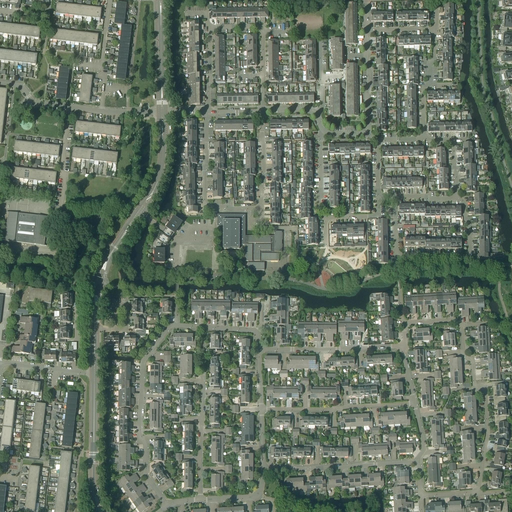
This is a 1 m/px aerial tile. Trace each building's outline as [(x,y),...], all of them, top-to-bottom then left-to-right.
[(502,2),(502,8),(511,7),(511,0),(507,1),(506,0),(499,0),(499,2),(502,2)] [(355,4),(345,4),(346,47),(352,47),(352,45),(356,45),(355,4)] [(502,16),(502,22),(511,22),(511,16),(508,16),(508,13),(502,12),(501,16),(502,16)] [(501,28),(500,31),(507,32),(507,29),(511,28),(511,22),(502,22),(502,28),(501,28)] [(501,35),(501,41),(511,41),(511,35),(507,35),(507,32),(500,31),(500,35),(501,35)] [(332,40),(332,71),(342,71),(342,40),(332,40)] [(511,41),(501,41),(500,47),(498,47),(498,50),(506,51),(506,48),(511,48),(511,47),(511,41)] [(500,57),(501,63),(507,63),(511,63),(511,62),(511,56),(511,55),(506,56),(505,53),(498,53),(498,57),(500,57)] [(356,65),(346,65),(347,117),(357,117),(356,65)] [(503,75),(505,81),(511,79),(511,80),(511,79),(511,71),(508,73),(507,70),(500,72),(501,75),(503,75)] [(340,117),(339,86),(330,86),(330,117),(340,117)] [(508,89),(509,95),(511,94),(511,88),(509,89),(508,86),(499,89),(500,92),(508,89)] [(420,179),(416,179),(417,188),(422,188),(422,186),(425,186),(425,177),(420,177),(420,179)] [(391,188),(391,179),(386,179),(386,178),(382,178),(383,187),(386,187),(386,188),(391,188)] [(7,212),(8,213),(5,241),(3,241),(15,242),(15,241),(18,241),(32,243),(35,243),(35,245),(46,246),(44,246),(48,217),(49,217),(38,216),(38,217),(33,216),(21,215),(18,215),(18,213),(7,212)] [(248,261),(248,271),(264,271),(264,262),(279,262),(279,252),(282,252),(282,232),(274,232),(274,236),(245,236),(245,215),(217,215),(217,227),(223,227),(223,249),(239,249),(239,245),(245,245),(245,261),(248,261)] [(102,226),(102,223),(105,223),(104,217),(99,218),(99,216),(75,221),(76,231),(77,233),(83,231),(83,230),(102,226)] [(174,218),(170,223),(179,230),(179,229),(180,227),(179,227),(182,224),(180,223),(183,219),(177,216),(175,219),(174,218)] [(179,230),(170,223),(166,229),(174,234),(176,231),(177,232),(179,230)] [(172,237),(174,234),(166,229),(164,232),(162,235),(169,241),(172,237)] [(168,245),(167,244),(169,241),(162,235),(158,241),(167,247),(167,246),(168,245)] [(153,245),(153,251),(155,251),(164,251),(165,251),(166,249),(167,247),(158,241),(156,239),(153,245)] [(156,264),(156,268),(162,268),(162,264),(164,264),(164,260),(165,260),(165,258),(166,258),(166,257),(155,257),(155,264),(156,264)] [(22,304),(36,306),(36,307),(46,308),(47,304),(51,304),(52,292),(32,290),(32,288),(24,287),(22,304)] [(62,295),(62,300),(72,300),(72,295),(68,295),(68,292),(61,292),(61,295),(62,295)] [(57,309),(59,309),(66,309),(71,309),(71,306),(72,306),(72,300),(62,300),(62,306),(58,306),(58,308),(57,308),(57,309)] [(133,303),(133,308),(143,308),(143,303),(144,303),(144,300),(137,300),(137,303),(133,303)] [(162,303),(162,308),(172,309),(172,303),(168,303),(168,300),(161,300),(161,303),(162,303)] [(139,314),(139,317),(146,317),(146,314),(142,314),(143,308),(133,308),(133,314),(139,314)] [(172,309),(162,308),(162,314),(161,314),(161,317),(167,317),(168,314),(172,314),(172,309)] [(57,317),(60,317),(70,317),(70,312),(66,312),(66,309),(59,309),(59,312),(57,312),(57,317)] [(20,347),(12,346),(12,353),(29,355),(31,343),(34,343),(35,337),(36,337),(38,325),(36,325),(37,319),(21,317),(20,323),(26,324),(24,336),(18,335),(18,341),(21,342),(20,347)] [(59,322),(59,326),(66,326),(66,323),(70,323),(70,317),(60,317),(60,322),(59,322)] [(135,319),(135,325),(144,325),(144,320),(146,320),(146,317),(139,317),(139,319),(135,319)] [(136,334),(139,334),(146,334),(146,330),(144,330),(144,325),(135,325),(135,331),(136,331),(136,334)] [(277,328),(277,335),(288,335),(288,331),(290,330),(290,325),(288,325),(283,325),(283,328),(277,328)] [(58,334),(60,334),(70,334),(70,328),(66,328),(66,326),(59,326),(59,329),(58,329),(58,334)] [(429,329),(422,330),(423,341),(429,340),(429,342),(433,342),(432,336),(429,336),(429,329)] [(423,341),(422,330),(416,330),(416,336),(413,337),(413,343),(417,343),(417,341),(423,341)] [(443,335),(443,341),(454,341),(454,334),(448,335),(447,331),(441,332),(441,335),(443,335)] [(211,336),(211,343),(219,343),(222,343),(222,342),(222,341),(222,340),(221,339),(220,339),(222,339),(222,333),(213,333),(213,336),(211,336)] [(70,334),(60,334),(60,339),(59,339),(58,343),(65,343),(65,340),(70,340),(70,334)] [(173,335),(173,338),(169,338),(169,339),(169,347),(173,347),(173,346),(180,346),(180,335),(173,335)] [(186,335),(186,346),(192,346),(192,348),(196,348),(196,341),(193,341),(193,335),(186,335)] [(288,335),(277,335),(277,341),(280,341),(280,345),(289,345),(289,341),(288,341),(288,335)] [(108,346),(113,346),(113,337),(108,337),(108,341),(105,341),(105,348),(108,348),(108,346)] [(113,337),(113,346),(113,349),(119,349),(119,348),(122,348),(122,341),(119,341),(119,337),(113,337)] [(124,341),(122,341),(122,348),(125,348),(125,347),(130,347),(130,337),(124,337),(124,341)] [(242,343),(242,347),(250,347),(250,341),(248,340),(248,337),(239,337),(239,343),(242,343)] [(454,341),(443,341),(444,348),(442,348),(443,351),(449,351),(449,348),(455,347),(454,341)] [(219,343),(211,343),(211,349),(212,349),(212,352),(221,352),(221,347),(219,347),(219,343)] [(44,360),(50,361),(50,351),(45,351),(45,349),(42,349),(41,356),(45,356),(44,360)] [(56,357),(59,357),(59,350),(56,350),(56,349),(50,349),(50,351),(50,361),(56,361),(56,357)] [(61,363),(67,363),(67,353),(62,353),(62,350),(59,350),(59,357),(61,357),(61,363)] [(67,353),(67,363),(73,363),(73,362),(76,362),(76,352),(72,352),(72,353),(67,353)] [(387,355),(385,355),(385,364),(389,364),(390,367),(395,366),(395,357),(392,357),(391,356),(387,356),(387,355)] [(370,356),(370,357),(366,357),(366,359),(363,359),(363,368),(369,368),(369,367),(373,367),(373,366),(373,365),(372,356),(370,356)] [(450,360),(450,366),(461,365),(461,359),(454,359),(454,356),(448,356),(448,360),(450,360)] [(350,357),(347,357),(348,366),(351,366),(351,369),(358,368),(357,358),(354,358),(350,358),(350,357)] [(210,368),(211,368),(219,368),(222,368),(222,365),(222,361),(222,358),(212,358),(212,361),(211,361),(211,365),(210,365),(210,368)] [(271,358),(271,369),(277,369),(277,370),(281,370),(281,364),(278,364),(278,358),(271,358)] [(290,369),(296,369),(296,358),(290,358),(290,364),(286,364),(286,370),(290,370),(290,369)] [(309,358),(309,369),(315,369),(315,371),(318,371),(318,364),(315,364),(315,358),(309,358)] [(329,368),(335,367),(335,359),(328,359),(328,363),(325,363),(326,369),(329,369),(329,368)] [(250,360),(241,360),(241,366),(240,366),(240,369),(246,369),(246,366),(250,366),(250,362),(250,360)] [(151,366),(150,372),(161,372),(162,366),(163,366),(163,363),(157,363),(157,366),(151,366)] [(427,364),(416,364),(416,371),(423,370),(423,374),(429,373),(429,370),(427,370),(427,364)] [(191,369),(180,369),(180,375),(179,375),(179,378),(185,378),(185,375),(191,375),(191,369)] [(241,378),(241,385),(249,385),(249,378),(249,375),(240,375),(240,378),(241,378)] [(462,378),(451,379),(451,385),(449,385),(450,388),(455,388),(454,385),(462,385),(462,378)] [(421,383),(421,389),(432,389),(432,382),(434,382),(433,379),(427,379),(427,382),(421,383)] [(219,380),(210,380),(209,380),(209,383),(210,383),(210,387),(214,387),(214,390),(220,390),(220,387),(218,387),(219,380)] [(391,381),(392,391),(402,390),(403,390),(403,388),(402,388),(402,384),(402,380),(391,381)] [(496,387),(496,392),(506,392),(505,386),(504,386),(504,382),(492,383),(493,388),(496,387)] [(180,388),(180,394),(191,394),(191,387),(185,387),(185,384),(179,384),(179,388),(180,388)] [(370,385),(370,386),(370,388),(371,396),(377,396),(377,392),(380,392),(380,384),(370,385)] [(161,385),(150,385),(150,391),(153,391),(153,393),(153,395),(163,395),(163,391),(161,391),(161,385)] [(273,399),(279,399),(279,388),(273,388),(273,386),(270,386),(270,387),(270,392),(273,392),(273,399)] [(298,388),(292,388),(292,399),(298,399),(298,396),(302,396),(302,393),(302,386),(298,386),(298,388)] [(310,399),(317,399),(317,388),(311,388),(311,386),(307,386),(307,392),(307,396),(310,396),(310,399)] [(336,388),(330,388),(330,399),(336,399),(336,396),(339,396),(339,386),(336,386),(336,388)] [(356,398),(358,398),(358,389),(351,389),(351,387),(348,388),(348,394),(348,397),(351,397),(356,397),(356,398)] [(402,390),(392,391),(392,400),(401,400),(401,397),(403,397),(402,390)] [(493,397),(494,402),(505,401),(505,398),(506,397),(506,392),(496,392),(497,397),(493,397)] [(464,398),(464,404),(475,403),(475,397),(472,397),(471,393),(461,394),(462,398),(464,398)] [(210,399),(210,405),(218,405),(218,399),(220,399),(220,396),(214,396),(214,399),(210,399)] [(249,397),(241,397),(239,397),(239,401),(240,401),(239,407),(246,407),(246,404),(249,404),(249,397)] [(150,403),(150,410),(161,410),(161,404),(163,404),(163,400),(156,400),(156,404),(150,403)] [(433,401),(422,402),(422,408),(429,408),(429,411),(435,411),(435,407),(433,407),(433,401)] [(497,406),(498,411),(507,410),(506,404),(505,404),(505,401),(494,402),(494,406),(497,406)] [(191,406),(180,406),(180,413),(179,413),(178,416),(188,416),(188,413),(191,413),(191,406)] [(494,416),(495,421),(506,420),(506,416),(509,416),(508,410),(507,410),(498,411),(498,416),(494,416)] [(406,413),(400,413),(400,424),(407,424),(407,425),(410,425),(410,419),(407,419),(406,413)] [(242,417),(242,423),(253,423),(253,417),(247,417),(247,414),(240,414),(240,417),(242,417)] [(378,427),(382,427),(381,425),(388,425),(387,414),(381,414),(381,417),(378,418),(378,421),(378,427)] [(369,415),(362,415),(363,426),(369,426),(369,428),(372,427),(372,421),(369,421),(369,415)] [(350,427),(349,416),(343,417),(343,423),(340,423),(341,429),(344,429),(344,428),(350,427)] [(476,416),(465,417),(465,423),(464,423),(464,426),(474,426),(474,423),(476,422),(476,416)] [(321,418),(321,426),(321,429),(324,429),(324,426),(327,426),(327,428),(331,428),(331,418),(327,418),(323,418),(323,417),(321,417),(321,418)] [(431,421),(432,427),(443,427),(442,420),(444,420),(444,417),(437,417),(434,417),(434,420),(431,421)] [(218,418),(209,418),(209,420),(210,420),(210,424),(213,425),(213,428),(220,428),(220,424),(218,424),(218,418)] [(279,426),(283,426),(283,418),(277,418),(277,419),(274,419),(273,428),(279,428),(279,426)] [(283,418),(283,426),(287,426),(287,428),(293,428),(293,420),(290,419),(290,418),(283,418)] [(302,421),(299,421),(299,427),(299,428),(308,428),(308,426),(308,418),(302,418),(302,421)] [(498,425),(499,430),(508,429),(507,423),(506,423),(506,420),(495,421),(495,425),(498,425)] [(161,423),(150,423),(150,429),(155,429),(155,432),(163,432),(163,429),(161,429),(161,423)] [(185,426),(185,433),(193,433),(193,426),(192,426),(192,423),(182,423),(182,426),(185,426)] [(508,429),(499,430),(499,434),(495,435),(496,439),(504,441),(508,440),(508,429)] [(462,436),(462,442),(473,441),(473,435),(470,435),(470,432),(460,432),(460,436),(462,436)] [(212,438),(212,444),(223,444),(223,438),(224,438),(225,435),(218,435),(218,438),(212,438)] [(253,436),(242,436),(242,442),(240,442),(240,446),(246,446),(246,443),(253,443),(253,436)] [(154,442),(154,449),(162,449),(162,443),(163,443),(163,439),(154,439),(154,442)] [(443,439),(432,440),(433,446),(435,446),(435,449),(445,449),(445,445),(444,445),(443,439)] [(412,442),(405,443),(406,454),(412,453),(412,447),(415,447),(415,441),(411,441),(412,442)] [(493,445),(493,450),(504,451),(504,448),(506,448),(507,442),(498,441),(497,446),(493,445)] [(390,448),(390,442),(386,442),(386,444),(380,444),(381,455),(387,455),(387,451),(390,451),(390,448)] [(406,454),(405,443),(399,443),(399,442),(395,442),(396,448),(399,448),(399,454),(406,454)] [(362,456),(368,456),(368,445),(361,445),(361,444),(358,444),(358,453),(361,453),(362,456)] [(193,445),(185,445),(184,451),(183,451),(183,455),(189,455),(189,452),(193,452),(193,445)] [(274,458),(280,458),(280,446),(276,446),(276,448),(271,447),(270,456),(274,456),(274,458)] [(280,446),(280,458),(287,458),(290,458),(290,448),(284,448),(284,449),(281,446),(280,446)] [(322,457),(329,457),(329,446),(327,446),(325,448),(325,449),(323,449),(323,447),(319,447),(319,454),(322,454),(322,457)] [(304,449),(304,457),(310,457),(310,454),(313,454),(314,447),(310,447),(310,449),(304,449)] [(342,449),(341,457),(348,457),(351,457),(351,448),(348,448),(348,449),(342,449)] [(495,455),(495,460),(504,461),(505,455),(503,455),(504,451),(493,450),(492,454),(495,455)] [(242,455),(242,461),(253,461),(253,455),(249,455),(249,451),(240,451),(240,455),(242,455)] [(474,454),(463,454),(464,461),(462,461),(462,464),(468,464),(468,461),(475,460),(474,454)] [(428,459),(428,465),(439,464),(439,458),(440,458),(440,455),(434,455),(434,458),(428,459)] [(223,457),(212,457),(212,463),(218,464),(218,467),(224,467),(224,463),(223,463),(223,457)] [(490,464),(490,468),(501,470),(501,467),(503,467),(504,461),(495,460),(494,464),(490,464)] [(184,464),(184,470),(193,470),(193,468),(192,468),(193,464),(189,464),(189,461),(183,461),(183,464),(184,464)] [(152,472),(155,477),(162,472),(165,470),(165,469),(163,468),(162,468),(159,463),(151,468),(153,471),(152,472)] [(397,472),(397,478),(408,478),(408,471),(402,471),(401,468),(395,469),(395,472),(397,472)] [(492,474),(491,478),(501,480),(502,474),(500,474),(501,470),(490,468),(489,473),(492,474)] [(458,474),(459,480),(470,479),(469,473),(463,473),(463,470),(457,470),(457,474),(458,474)] [(162,472),(155,477),(159,482),(161,481),(162,484),(170,479),(167,474),(165,476),(162,472)] [(212,476),(211,482),(222,482),(223,476),(224,476),(224,472),(218,472),(218,476),(212,476)] [(118,482),(122,487),(137,477),(136,474),(129,478),(128,476),(118,482)] [(252,474),(241,474),(241,480),(240,480),(240,483),(246,483),(246,480),(252,480),(252,474)] [(380,474),(373,475),(374,486),(380,485),(380,487),(384,487),(383,481),(380,481),(380,474)] [(364,479),(364,482),(364,488),(368,488),(368,486),(374,486),(373,475),(367,475),(367,478),(364,479)] [(345,480),(345,483),(345,489),(355,489),(355,487),(354,476),(347,476),(348,480),(345,480)] [(361,476),(354,476),(355,487),(361,487),(361,488),(364,488),(364,482),(364,479),(361,479),(361,476)] [(122,487),(126,493),(135,486),(133,484),(139,479),(137,477),(122,487)] [(329,484),(325,484),(326,490),(329,490),(329,488),(335,488),(335,477),(328,478),(329,484)] [(341,477),(335,477),(335,488),(339,488),(340,490),(342,491),(345,491),(345,489),(345,483),(345,480),(341,480),(341,477)] [(440,477),(429,478),(429,484),(435,484),(435,487),(442,487),(442,483),(440,483),(440,477)] [(309,485),(306,485),(307,491),(307,493),(310,493),(311,492),(311,490),(316,489),(315,478),(309,479),(309,485)] [(322,478),(315,478),(316,489),(322,489),(322,492),(323,492),(323,493),(326,493),(326,490),(325,484),(325,481),(322,481),(322,478)] [(393,485),(393,488),(404,487),(404,484),(409,484),(408,478),(397,478),(397,482),(395,483),(394,485),(393,485)] [(501,480),(491,478),(491,483),(487,482),(486,487),(498,489),(498,485),(500,486),(501,480)] [(297,490),(296,479),(290,480),(290,483),(287,483),(287,484),(283,484),(284,493),(291,493),(291,491),(297,490)] [(303,479),(296,479),(297,490),(303,490),(303,492),(307,491),(306,485),(303,485),(303,479)] [(470,479),(459,480),(459,486),(458,486),(458,490),(464,489),(464,486),(470,486),(470,479)] [(222,482),(211,482),(211,489),(218,489),(218,492),(224,492),(224,488),(222,488),(222,482)] [(192,483),(184,483),(184,489),(183,489),(183,493),(189,493),(189,489),(192,489),(192,483)] [(126,493),(129,498),(145,487),(143,484),(137,489),(135,486),(126,493)] [(129,498),(133,503),(142,497),(140,494),(146,490),(145,487),(129,498)] [(133,503),(137,508),(152,498),(150,495),(144,499),(142,497),(133,503)] [(152,498),(137,508),(139,511),(142,511),(149,507),(147,504),(154,500),(152,498)] [(498,504),(494,504),(494,511),(507,511),(507,500),(498,500),(498,504)] [(475,505),(475,511),(484,511),(484,501),(479,501),(479,505),(475,505)] [(489,501),(484,501),(484,511),(494,511),(494,504),(489,504),(489,501)] [(460,502),(454,503),(454,511),(464,511),(464,509),(461,509),(460,502)] [(475,511),(475,505),(470,505),(470,502),(465,502),(465,511),(475,511)] [(448,509),(445,510),(444,511),(454,511),(454,503),(447,503),(448,509)]
